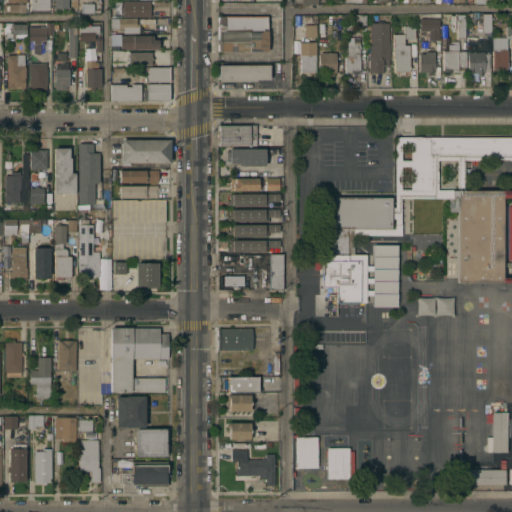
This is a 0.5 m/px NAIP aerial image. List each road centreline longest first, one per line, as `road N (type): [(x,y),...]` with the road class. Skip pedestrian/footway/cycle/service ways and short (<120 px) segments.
road 1 (residential): [(0,121),(511,109)]
road 2 (secondary): [(194,189),(194,511)]
road 3 (residential): [(0,310),(288,309)]
road 4 (residential): [(285,511),(511,508)]
